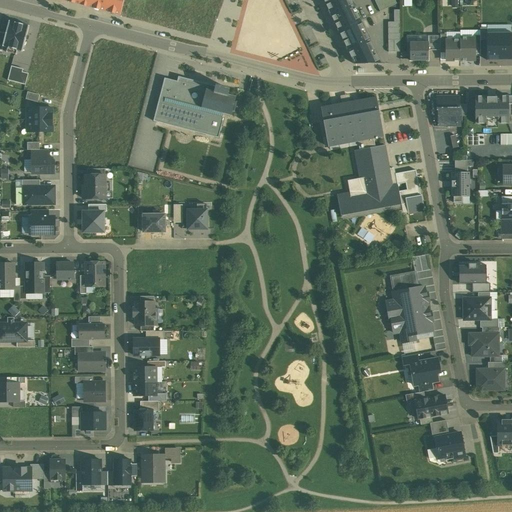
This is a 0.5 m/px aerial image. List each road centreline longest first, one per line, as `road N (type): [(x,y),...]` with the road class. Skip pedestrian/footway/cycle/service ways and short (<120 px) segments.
road 1 (residential): [(88,23),(337,81)]
road 2 (residential): [(69,247),(67,113),(88,23)]
road 3 (residential): [(511,406),(463,400),(444,294),(446,248)]
road 4 (residential): [(115,246),(114,446)]
road 5 (residential): [(446,248),(414,81)]
